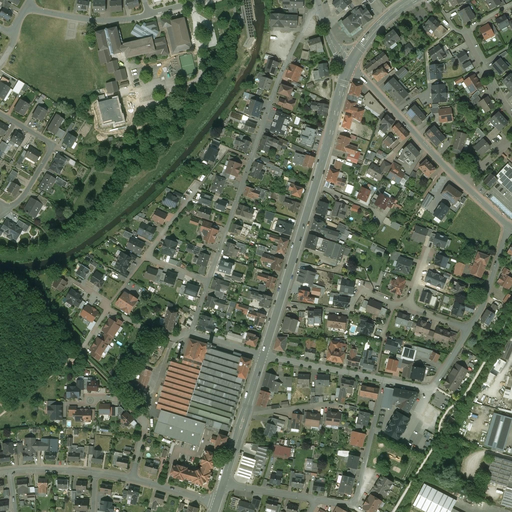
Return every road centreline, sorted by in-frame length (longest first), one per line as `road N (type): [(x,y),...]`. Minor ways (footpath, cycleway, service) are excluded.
road 1 (residential): [(207,283),(277,81),(319,8)]
road 2 (secondary): [(315,185),(263,354)]
road 3 (residential): [(316,500),(354,502),(384,380)]
road 4 (residential): [(350,66),(462,183)]
road 5 (residential): [(207,283),(148,254),(197,187)]
road 6 (residential): [(511,111),(466,30),(511,5)]
road 7 (residential): [(0,114),(50,144),(19,201),(0,203)]
road 8 (residential): [(148,15),(98,21),(25,8)]
road 9 (secondary): [(350,66),(315,185)]
road 10 (residential): [(263,354),(384,380)]
road 11 (residential): [(132,478),(144,422),(123,398),(90,399)]
road 12 (residential): [(384,380),(428,389),(470,326)]
